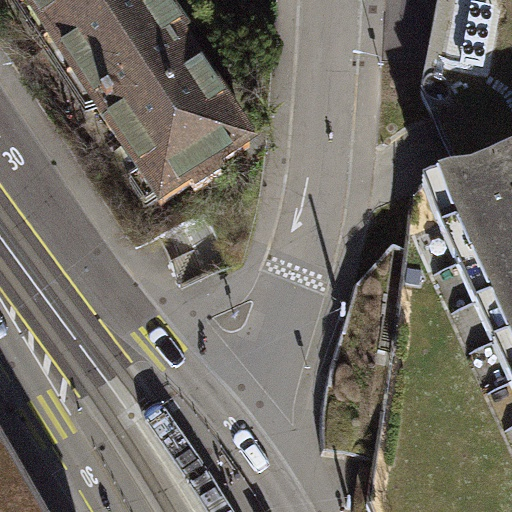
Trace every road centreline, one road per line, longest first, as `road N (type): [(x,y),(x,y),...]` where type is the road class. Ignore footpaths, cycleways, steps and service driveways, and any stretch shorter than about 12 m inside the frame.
road 1 (residential): [(333,0),(318,178),(298,273),(273,339),(243,389),(216,410)]
road 2 (primary): [(216,410),(30,193),(0,146)]
road 3 (primary): [(0,340),(108,511)]
road 4 (primary): [(290,511),(216,410)]
